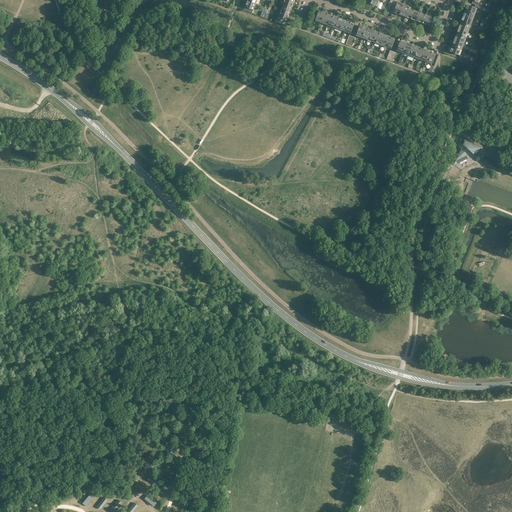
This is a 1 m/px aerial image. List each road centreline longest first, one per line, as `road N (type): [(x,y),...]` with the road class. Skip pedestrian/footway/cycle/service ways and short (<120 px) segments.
road 1 (secondary): [(350,358),(265,301),(120,151)]
road 2 (residential): [(448,6),(428,40),(321,0)]
road 3 (secondary): [(350,358),(399,378),(467,386)]
road 4 (secondary): [(467,386),(350,358)]
